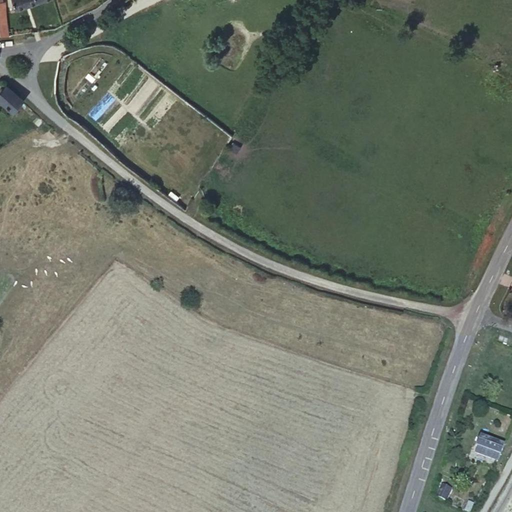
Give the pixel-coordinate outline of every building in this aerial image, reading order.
[(0,0),(0,34),(9,34),(4,0),(0,0)] [(12,0),(15,9),(42,0),(12,0)] [(6,85),(0,92),(0,101),(13,111),(22,99),(6,85)] [(490,469),(500,446),(480,436),(469,458),(490,469)] [(452,488),(442,485),(438,501),(448,504),(452,488)] [(468,502),(463,500),(458,509),(464,511),(468,502)]
